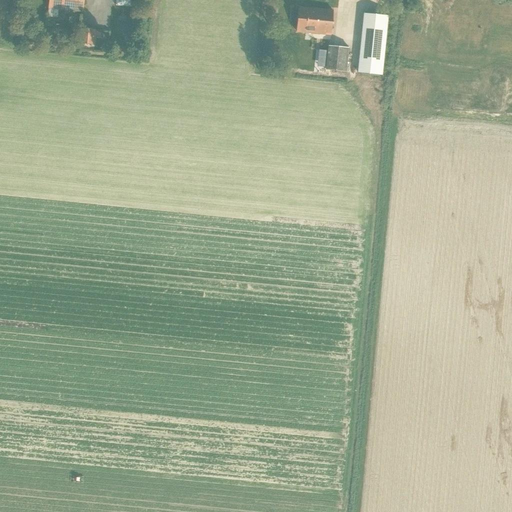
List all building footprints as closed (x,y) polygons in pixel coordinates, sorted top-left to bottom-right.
[(50,0),(49,8),(83,12),(83,0),(50,0)] [(298,32),(332,35),(334,10),(299,6),(298,32)] [(360,73),(383,75),(389,16),(365,13),(360,73)] [(79,43),(95,44),(96,32),(96,29),(80,29),(79,43)] [(327,70),(348,72),(350,48),(330,46),(327,70)]
